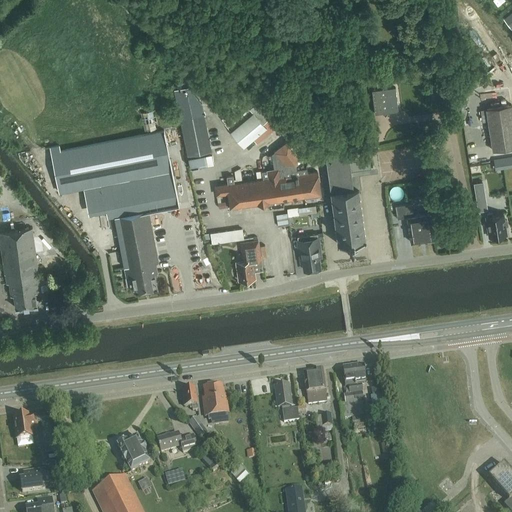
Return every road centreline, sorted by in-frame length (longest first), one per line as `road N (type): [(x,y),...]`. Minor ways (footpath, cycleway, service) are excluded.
road 1 (primary): [(0,392),(511,320)]
road 2 (unclassified): [(0,332),(251,297),(341,272),(474,254)]
road 3 (residential): [(474,254),(435,56)]
